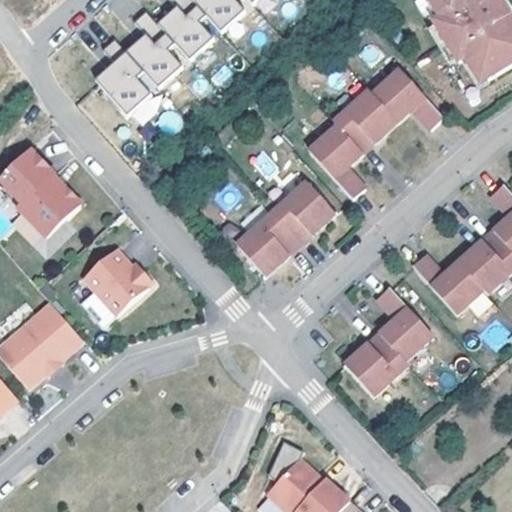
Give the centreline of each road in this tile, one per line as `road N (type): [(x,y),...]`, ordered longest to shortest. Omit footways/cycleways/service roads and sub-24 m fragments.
road 1 (residential): [(263,333),(134,193),(24,50),(82,0)]
road 2 (residential): [(274,345),(511,129)]
road 3 (residential): [(263,333),(141,367),(0,489)]
road 4 (residential): [(428,511),(287,359)]
road 5 (residential): [(201,511),(229,488),(287,359)]
